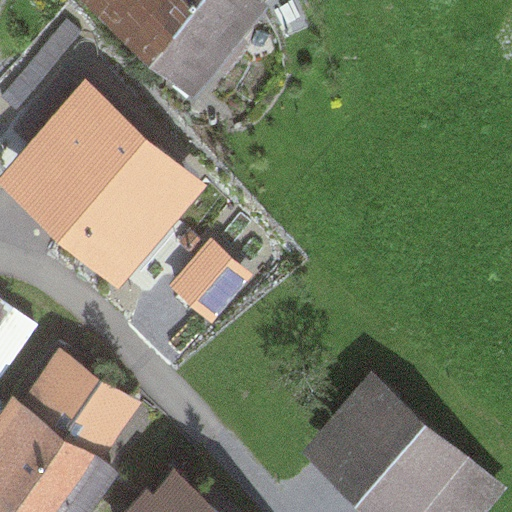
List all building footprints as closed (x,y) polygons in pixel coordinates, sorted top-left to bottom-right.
[(246,38),(236,30),(260,3),(256,0),(118,0),(191,63),(193,60),(203,69),(217,52),(227,60),(246,38)] [(84,93),(23,160),(119,246),(180,178),(84,93)] [(210,246),(182,277),(212,304),(240,274),(210,246)] [(154,492),(176,467),(185,459),(197,447),(169,417),(57,334),(0,414),(0,485),(37,511),(70,511),(109,459),(154,492)] [(373,372),(319,432),(408,511),(469,511),(496,484),(373,372)] [(242,511),(185,459),(176,467),(154,492),(135,511),(242,511)]
